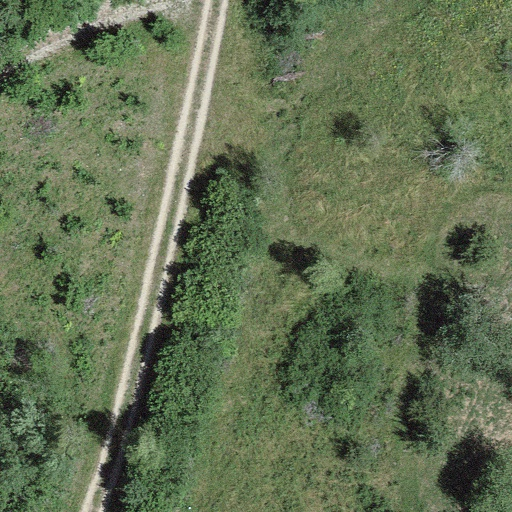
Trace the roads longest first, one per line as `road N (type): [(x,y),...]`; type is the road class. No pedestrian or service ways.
road 1 (track): [(225,0),(103,511)]
road 2 (track): [(129,0),(73,19),(0,63)]
